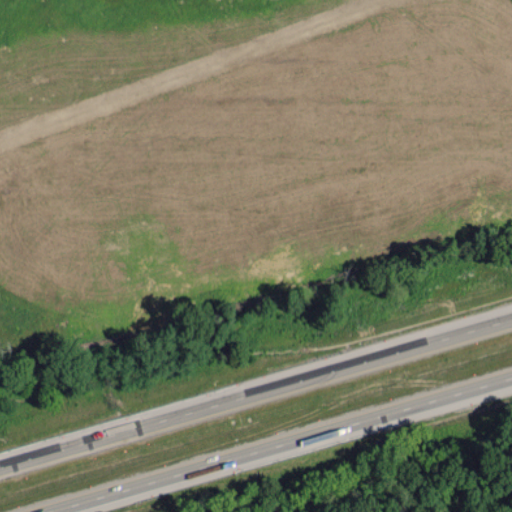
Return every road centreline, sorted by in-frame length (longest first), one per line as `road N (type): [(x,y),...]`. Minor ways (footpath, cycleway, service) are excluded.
road 1 (motorway): [(511,324),(0,471)]
road 2 (motorway): [(55,511),(511,383)]
